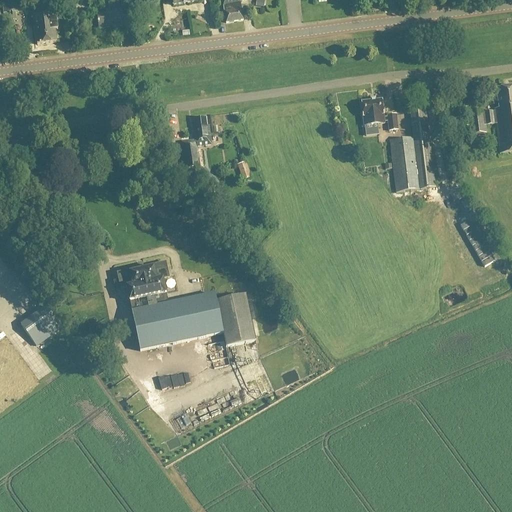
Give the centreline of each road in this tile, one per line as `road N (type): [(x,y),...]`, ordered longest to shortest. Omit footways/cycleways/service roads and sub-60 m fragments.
road 1 (unclassified): [(0,134),(382,78),(511,69)]
road 2 (tertiary): [(0,72),(511,6)]
